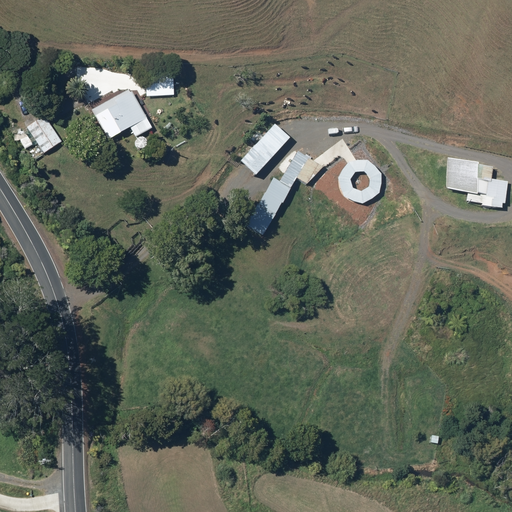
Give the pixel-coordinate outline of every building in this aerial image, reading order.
[(146,75),(147,96),(172,95),(171,74),(146,75)] [(94,109),(90,111),(108,142),(129,130),(135,140),(153,130),(125,83),(91,103),(94,109)] [(45,117),(27,128),(44,156),(62,145),(45,117)] [(290,139),(273,125),(239,166),(256,180),(290,139)] [(281,181),(273,177),(245,227),(263,237),(295,179),(305,184),(324,169),(297,153),(281,181)] [(493,167),(445,161),(444,194),(463,196),(463,203),(480,205),(479,210),(504,213),(508,182),(492,180),(493,167)]
